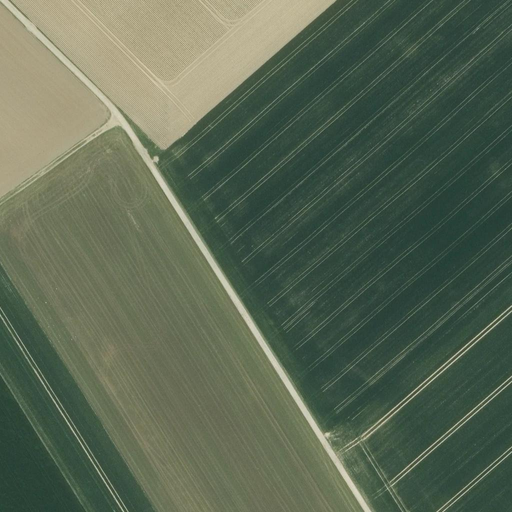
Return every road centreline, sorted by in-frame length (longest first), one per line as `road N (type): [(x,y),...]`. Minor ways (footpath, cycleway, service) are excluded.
road 1 (track): [(1,0),(114,111),(365,511)]
road 2 (track): [(119,119),(0,203)]
